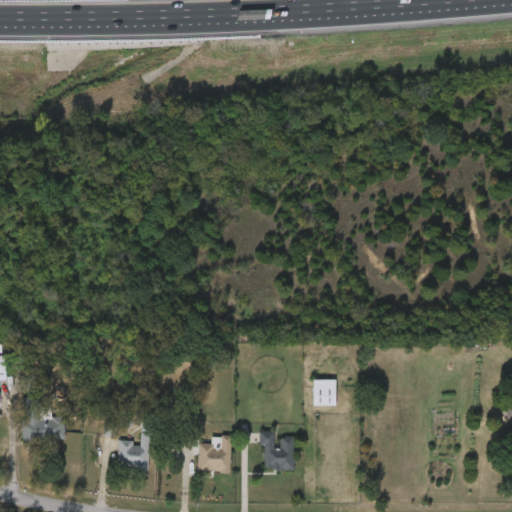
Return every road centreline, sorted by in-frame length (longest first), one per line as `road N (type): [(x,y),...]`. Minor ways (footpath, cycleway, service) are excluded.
road 1 (motorway): [(0,19),(380,6)]
road 2 (motorway): [(380,6),(511,0)]
